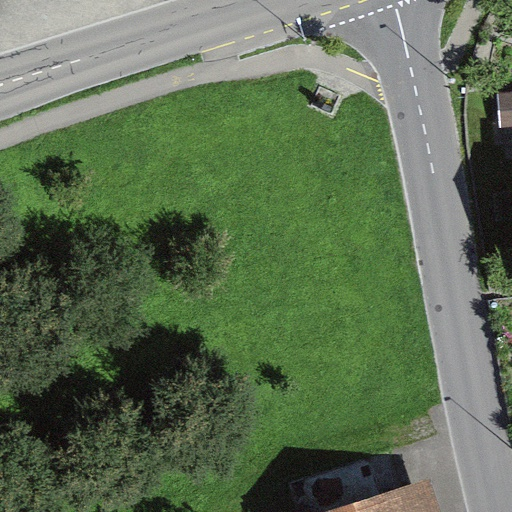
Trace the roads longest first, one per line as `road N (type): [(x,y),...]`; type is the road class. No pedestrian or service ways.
road 1 (tertiary): [(501,511),(394,0)]
road 2 (tertiary): [(271,0),(0,87)]
